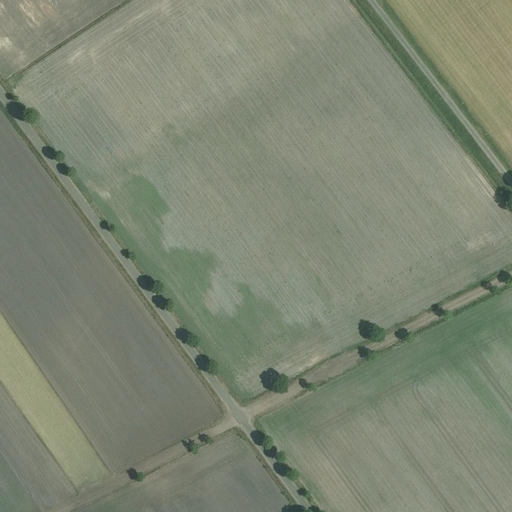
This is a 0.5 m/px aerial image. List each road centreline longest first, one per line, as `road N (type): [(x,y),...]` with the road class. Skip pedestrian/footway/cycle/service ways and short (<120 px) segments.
road 1 (unclassified): [(306,511),(0,94)]
road 2 (track): [(51,511),(511,276)]
road 3 (unclassified): [(511,183),(371,0)]
